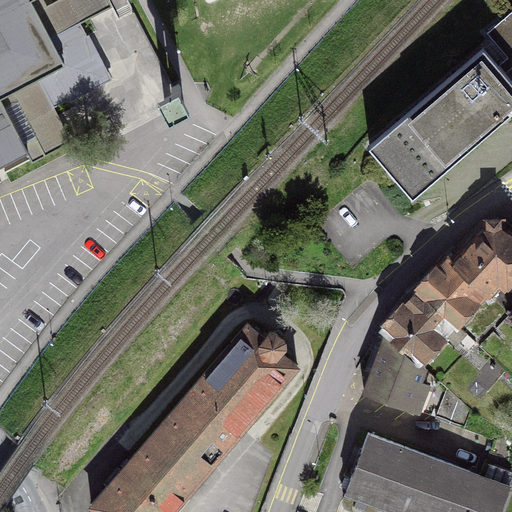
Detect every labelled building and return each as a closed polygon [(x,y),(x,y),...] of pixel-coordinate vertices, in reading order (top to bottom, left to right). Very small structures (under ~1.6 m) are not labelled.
[(0,0),(0,165),(28,150),(5,107),(43,87),(54,106),(66,100),(67,102),(112,78),(88,34),(87,34),(80,22),(61,32),(51,13),(43,0),(0,0)] [(511,10),(487,32),(507,56),(511,52),(511,10)] [(369,145),(412,195),(511,109),(511,81),(483,48),(369,145)] [(176,97),(158,107),(169,126),(187,117),(176,97)] [(447,255),(491,297),(492,296),(486,291),(499,278),(504,283),(511,274),(511,235),(500,224),(500,219),(487,219),(487,224),(454,261),(448,255),(447,255)] [(416,289),(455,323),(484,291),(491,297),(447,255),(416,289)] [(381,327),(386,332),(419,362),(455,323),(416,289),(381,327)] [(170,511),(297,364),(280,350),(285,345),(284,338),(275,330),(269,331),(265,336),(247,321),(90,504),(99,511),(170,511)] [(424,367),(419,362),(386,332),(364,389),(409,406),(424,367)] [(435,416),(491,438),(502,410),(446,388),(435,416)] [(498,511),(511,476),(511,470),(489,462),(483,475),(367,431),(338,511),(498,511)]
